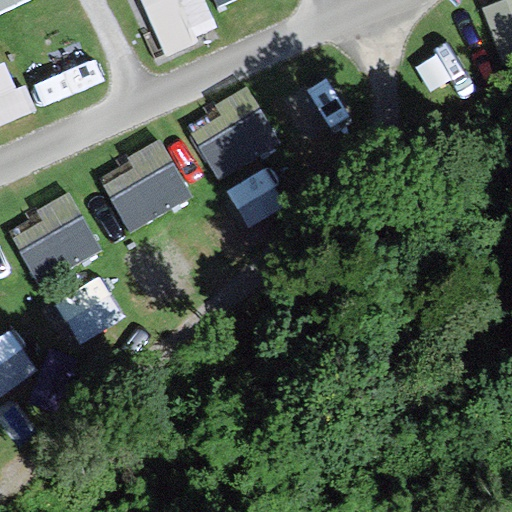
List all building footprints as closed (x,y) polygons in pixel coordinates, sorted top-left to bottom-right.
[(0,0),(0,7),(2,12),(26,0),(0,0)] [(140,0),(166,54),(222,28),(209,0),(140,0)] [(0,124),(33,114),(15,59),(0,63),(0,124)] [(219,174),(282,140),(255,91),(192,125),(219,174)] [(132,230),(196,195),(164,137),(100,171),(132,230)] [(79,196),(14,225),(43,288),(107,258),(79,196)]
